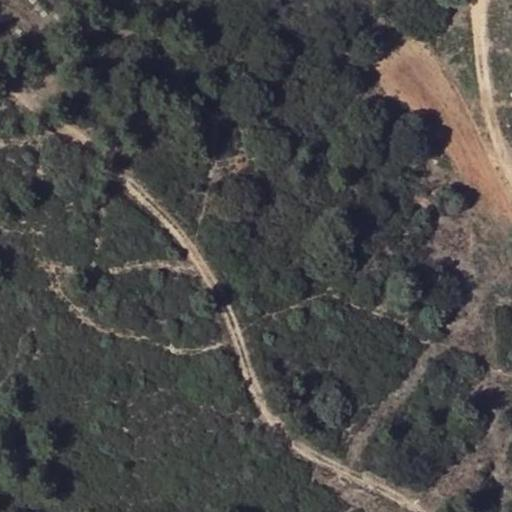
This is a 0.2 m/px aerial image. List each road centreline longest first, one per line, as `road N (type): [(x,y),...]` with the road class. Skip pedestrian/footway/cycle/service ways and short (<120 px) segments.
road 1 (track): [(0,72),(183,236),(284,433),(405,511)]
road 2 (track): [(511,159),(490,108),(481,0)]
